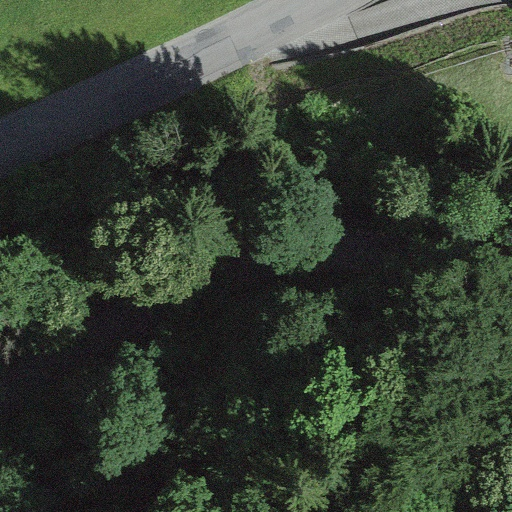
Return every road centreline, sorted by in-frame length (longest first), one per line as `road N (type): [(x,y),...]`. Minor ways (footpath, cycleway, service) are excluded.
road 1 (residential): [(0,425),(134,363),(288,320),(511,289)]
road 2 (trunk): [(357,0),(511,335)]
road 3 (unclassified): [(0,155),(165,79),(295,0)]
